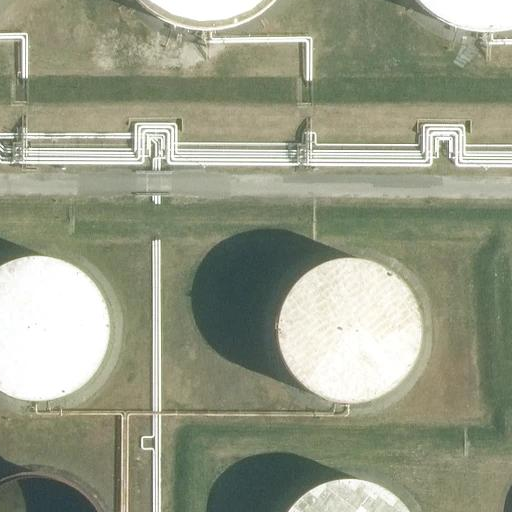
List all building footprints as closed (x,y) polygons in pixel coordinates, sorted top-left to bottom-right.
[(236,27),(241,25),(246,23),(250,20),(257,17),(261,14),(264,11),(268,8),(270,6),(273,2),(275,0),(133,0),(137,3),(140,7),(146,11),(150,14),(156,18),(162,22),(169,25),(176,27),(183,29),(188,30),(195,31),(200,32),(208,32),(215,31),(222,30),(229,29),(236,27)] [(511,0),(414,0),(416,2),(421,7),(426,12),(432,16),(439,20),(445,24),(452,26),(459,29),(466,31),(471,32),(478,32),(483,33),(490,33),(498,32),(505,31),(511,28),(511,0)] [(77,389),(81,387),(84,384),(87,382),(90,379),(92,375),(95,372),(97,368),(100,365),(101,361),(103,357),(105,353),(106,349),(107,345),(108,340),(108,336),(108,332),(108,328),(108,323),(108,319),(107,315),(106,311),(105,307),(103,303),(102,301),(100,297),(98,293),(96,289),(94,286),(91,282),(88,279),(83,275),(80,272),(75,269),(71,266),(67,264),(63,263),(59,261),(55,260),(51,259),(47,258),(42,258),(38,257),(34,257),(29,258),(25,258),(21,259),(17,260),(13,261),(9,263),(5,265),(1,267),(0,267),(0,392),(4,394),(7,396),(11,398),(18,400),(24,401),(30,402),(35,402),(39,402),(43,402),(49,401),(54,400),(60,398),(66,396),(72,393),(77,389)] [(400,382),(403,379),(405,376),(408,373),(410,369),(412,365),(414,361),(416,357),(417,353),(418,349),(419,345),(420,341),(421,337),(421,332),(421,328),(420,324),(419,317),(418,313),(417,309),(416,305),(414,301),(412,297),(410,294),(408,290),(405,286),(403,283),(400,280),(395,276),(391,273),(388,271),(384,268),(380,266),(377,265),(373,263),(371,262),(364,261),(358,259),(354,259),(349,259),(343,259),(339,260),(335,260),(330,261),(326,262),(322,264),(316,266),(312,268),(309,271),(304,274),(300,277),(297,280),(294,283),(291,286),(289,290),(287,294),(284,297),(283,301),(281,305),(279,309),(278,313),(277,317),(277,322),(276,324),(276,326),(276,330),(276,335),(276,339),(277,341),(278,347),(279,351),(280,356),(281,358),(282,359),(284,363),(287,369),(289,373),(292,376),(293,378),(297,382),(302,387),(307,391),(311,393),(316,396),(322,399),(328,401),(335,402),(339,403),(345,404),(350,404),(356,403),(362,402),(369,401),(375,399),(381,396),(384,394),(390,391),(395,387),(397,385),(400,382)] [(96,511),(94,508),(91,505),(89,501),(84,497),(81,494),(78,491),(72,488),(66,485),(63,483),(59,482),(54,480),(50,479),(46,478),(42,478),(38,478),(33,478),(27,478),(23,479),(18,480),(12,481),(6,484),(2,486),(0,486),(0,511),(96,511)] [(407,511),(405,508),(402,505),(398,500),(394,497),(391,495),(388,492),(384,490),(378,487),(374,485),(370,484),(364,482),(358,480),(354,480),(349,480),(345,480),(341,480),(334,481),(328,482),(324,483),(318,486),(314,487),(310,490),(305,493),(301,496),(298,498),(297,500),(294,503),(291,506),(288,510),(286,511),(407,511)]
